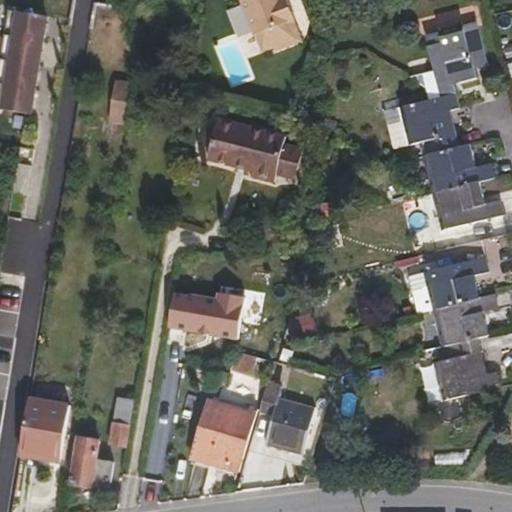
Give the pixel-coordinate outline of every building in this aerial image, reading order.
[(282,0),(236,0),(250,36),(290,20),(282,0)] [(46,19),(42,18),(9,13),(0,75),(0,111),(32,116),(46,19)] [(488,68),(478,25),(426,38),(433,73),(410,78),(427,89),(429,102),(457,96),(455,86),(478,81),(476,70),(488,68)] [(127,125),(133,84),(115,81),(109,122),(127,125)] [(461,148),(452,112),(460,110),(457,96),(429,102),(402,109),(411,146),(422,144),(425,157),(461,148)] [(306,152),(286,147),(288,139),(221,121),(218,132),(208,129),(204,146),(214,149),(210,160),(256,173),(254,178),(276,184),(278,176),(298,181),(306,152)] [(496,180),(492,164),(477,168),(471,146),(461,148),(425,157),(435,194),(481,183),(496,180)] [(443,232),(505,216),(502,201),(486,205),(481,183),(435,194),(443,232)] [(481,299),(476,277),(490,273),(487,258),(425,273),(434,310),(481,299)] [(490,337),(485,313),(500,310),(496,295),(481,299),(434,310),(443,347),(480,339),(490,337)] [(252,377),(262,338),(243,333),(232,372),(252,377)] [(488,374),(480,339),(443,347),(447,360),(436,362),(445,402),(500,389),(496,372),(488,374)] [(302,456),(318,403),(297,397),(295,403),(278,399),(281,388),(269,385),(261,412),(273,416),(266,446),(302,456)] [(126,448),(134,402),(118,399),(110,445),(126,448)] [(63,463),(71,406),(31,400),(24,448),(46,451),(44,461),(63,463)] [(240,474),(259,411),(251,410),(250,414),(210,401),(193,460),(240,474)] [(111,485),(114,463),(98,460),(101,443),(81,440),(74,484),(94,487),(95,482),(111,485)]
